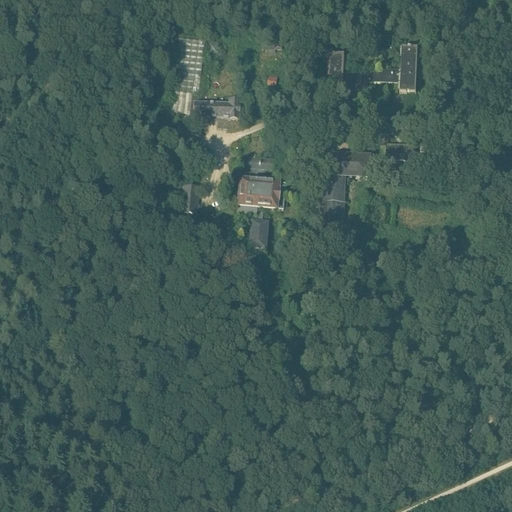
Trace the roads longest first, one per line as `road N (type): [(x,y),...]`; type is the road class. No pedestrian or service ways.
road 1 (track): [(282,511),(511,412)]
road 2 (unclassified): [(332,125),(511,131)]
